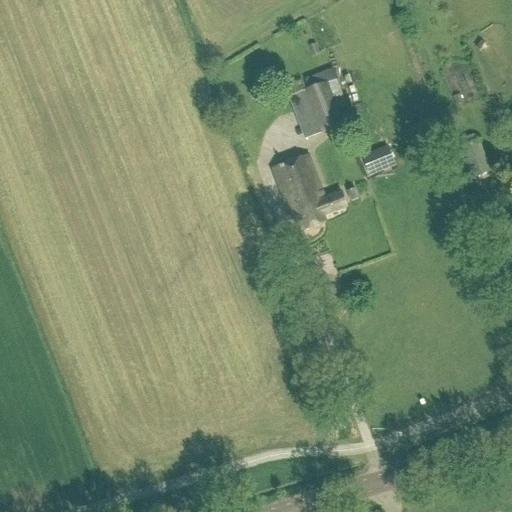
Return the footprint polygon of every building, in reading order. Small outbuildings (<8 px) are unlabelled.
[(321,135),(344,127),(328,83),(305,91),(321,135)] [(360,87),(352,90),(360,109),(368,106),(360,87)] [(491,173),(479,143),(462,149),(474,180),(491,173)] [(370,177),(395,166),(387,147),(362,157),(370,177)] [(324,216),(347,207),(342,194),(325,200),(308,156),(273,169),(284,199),(292,199),(304,232),(326,223),(324,216)]
